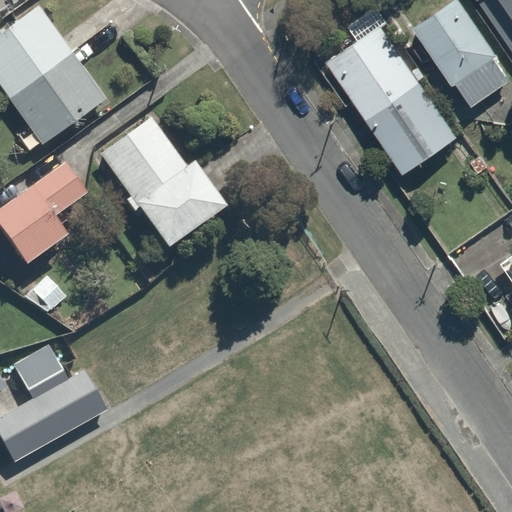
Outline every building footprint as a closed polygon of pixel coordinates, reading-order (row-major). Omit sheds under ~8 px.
[(511,74),(460,0),(455,0),(414,28),(455,88),(461,84),(476,106),(511,80),(511,74)] [(511,0),(478,0),(483,7),(492,0),(502,0),(511,13),(511,0)] [(46,9),(0,40),(0,84),(40,143),(106,98),(46,9)] [(360,42),(329,67),(415,175),(465,135),(368,14),(349,29),(360,42)] [(154,116),(103,157),(177,249),(235,202),(202,160),(194,167),(154,116)] [(84,199),(63,169),(0,213),(0,234),(26,271),(69,240),(55,220),(84,199)] [(511,254),(498,263),(511,283),(511,254)] [(53,353),(19,370),(34,399),(0,416),(0,431),(14,460),(106,413),(85,372),(68,381),(53,353)]
